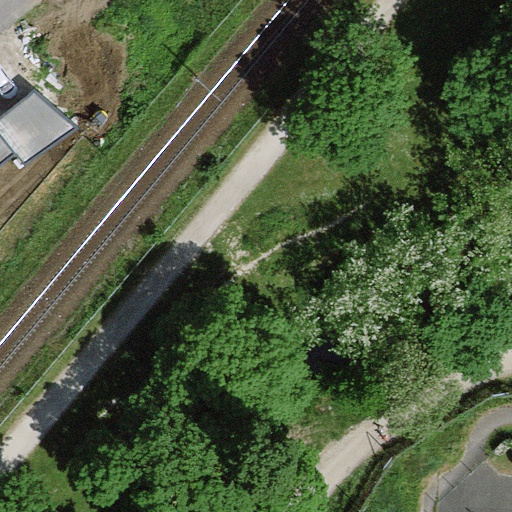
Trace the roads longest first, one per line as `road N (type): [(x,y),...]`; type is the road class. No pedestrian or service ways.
road 1 (track): [(390,0),(0,459)]
road 2 (track): [(511,350),(378,418),(288,511)]
